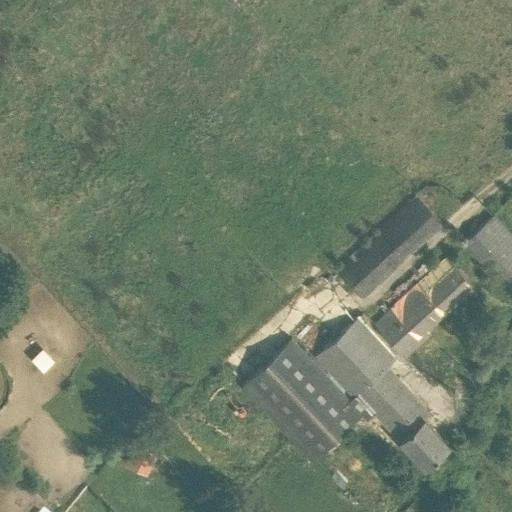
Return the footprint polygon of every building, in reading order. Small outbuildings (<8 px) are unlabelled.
[(422,196),(335,262),(358,291),(444,225),(422,196)] [(511,296),(511,234),(494,215),(463,242),(511,296)] [(401,352),(475,285),(449,256),(375,323),(401,352)] [(395,360),(357,318),(317,354),(354,396),(350,400),(293,337),(243,383),(312,459),(362,414),(367,419),(376,412),(426,467),(450,445),(425,418),(430,413),(387,367),(395,360)] [(150,474),(162,450),(142,440),(130,464),(150,474)]
